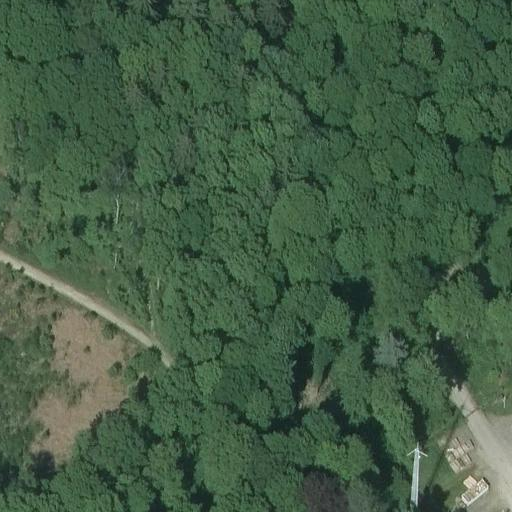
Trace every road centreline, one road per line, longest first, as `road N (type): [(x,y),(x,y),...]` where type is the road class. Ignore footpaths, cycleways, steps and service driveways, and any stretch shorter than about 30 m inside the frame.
road 1 (unknown): [(0,511),(159,419),(309,260),(415,77),(438,0)]
road 2 (tertiary): [(214,511),(511,254)]
road 3 (track): [(161,355),(124,325),(0,256)]
